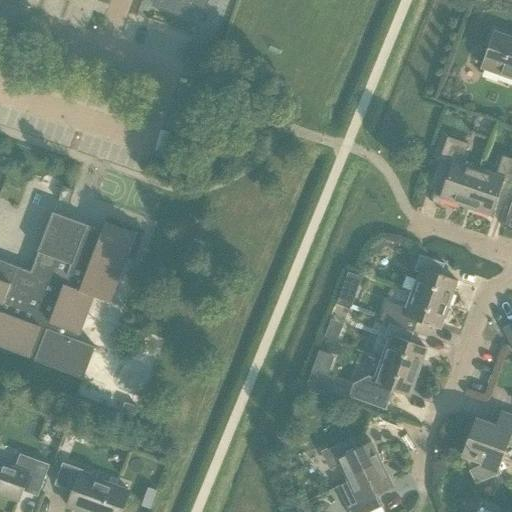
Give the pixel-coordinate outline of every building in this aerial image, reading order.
[(154,0),(153,4),(199,20),(206,0),(154,0)] [(511,38),(495,32),(483,67),(511,77),(511,38)] [(440,198),(465,207),(479,168),(461,162),(468,143),(447,136),(440,159),(453,163),(440,198)] [(479,168),(465,207),(490,216),(502,180),(511,183),(511,158),(502,155),(496,174),(479,168)] [(74,189),(63,186),(58,201),(69,204),(74,189)] [(0,259),(0,344),(28,355),(29,354),(35,356),(34,360),(83,379),(96,346),(76,338),(78,332),(78,333),(93,296),(108,302),(123,264),(135,232),(105,221),(102,230),(53,211),(37,251),(39,252),(31,271),(0,259)] [(413,292),(449,305),(458,280),(440,274),(444,263),(420,254),(414,270),(420,272),(413,292)] [(389,322),(413,331),(417,321),(441,329),(449,305),(413,292),(406,311),(395,307),(389,322)] [(344,324),(331,319),(324,336),(338,341),(344,324)] [(383,359),(419,372),(428,348),(410,341),(413,331),(389,322),(384,337),(390,339),(383,359)] [(511,322),(502,327),(511,347),(511,322)] [(410,396),(419,372),(383,359),(376,378),(368,375),(353,383),(349,396),(385,409),(389,400),(392,390),(410,396)] [(332,397),(314,390),(305,413),(323,420),(332,397)] [(136,406),(123,401),(119,410),(133,415),(136,406)] [(495,427),(476,420),(464,453),(463,453),(463,454),(476,482),(500,471),(497,466),(506,442),(511,444),(511,417),(500,413),(495,427)] [(339,462),(348,480),(383,464),(372,440),(355,448),(350,438),(327,449),(334,465),(339,462)] [(23,486),(38,492),(48,464),(20,454),(15,467),(0,461),(0,493),(18,500),(23,486)] [(83,511),(120,511),(128,490),(88,475),(90,471),(62,461),(54,484),(72,491),(67,506),(83,511)] [(383,464),(348,480),(357,499),(351,501),(356,511),(368,511),(382,505),(377,495),(394,487),(383,464)]
